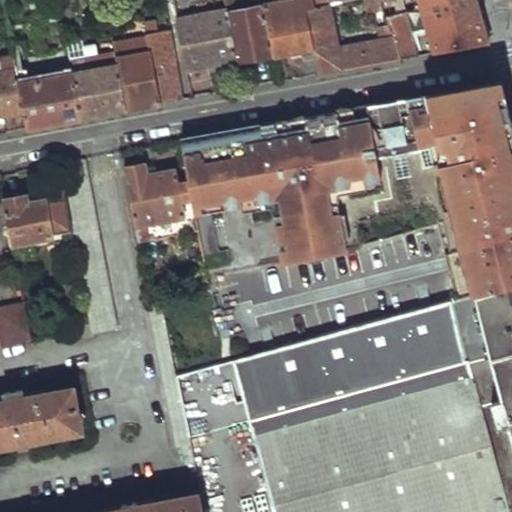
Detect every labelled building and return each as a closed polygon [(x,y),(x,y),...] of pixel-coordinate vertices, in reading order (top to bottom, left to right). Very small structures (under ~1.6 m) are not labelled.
[(175,0),(178,16),(187,15),(184,0),(175,0)] [(224,0),(226,7),(227,11),(236,10),(233,0),(224,0)] [(227,11),(237,61),(274,54),(264,6),(263,0),(251,0),(253,6),(236,10),(227,11)] [(317,73),(304,10),(315,7),(313,0),(294,0),(264,6),(274,54),(300,50),(305,76),(317,73)] [(359,0),(363,15),(379,11),(376,0),(359,0)] [(392,32),(398,59),(417,55),(406,0),(376,0),(379,11),(390,28),(392,32)] [(423,0),(436,51),(489,42),(480,8),(477,0),(423,0)] [(304,10),(317,73),(363,65),(398,59),(392,32),(390,28),(379,30),(381,39),(336,48),(327,4),(315,7),(304,10)] [(178,16),(187,70),(237,61),(227,11),(226,7),(187,15),(178,16)] [(173,100),(181,99),(167,31),(147,35),(147,37),(160,103),(173,100)] [(147,37),(122,42),(121,40),(113,41),(115,53),(125,101),(139,98),(140,107),(148,105),(160,103),(147,37)] [(0,116),(24,112),(16,70),(11,46),(0,47),(0,116)] [(115,53),(69,62),(72,73),(80,118),(105,113),(127,109),(125,101),(115,53)] [(63,62),(65,74),(72,73),(69,62),(63,62)] [(24,112),(27,127),(55,122),(80,118),(72,73),(65,74),(26,81),(28,75),(26,68),(16,70),(24,112)] [(209,136),(180,142),(204,274),(229,269),(219,212),(270,202),(281,264),(346,252),(341,225),(434,208),(480,199),(483,220),(511,214),(511,126),(508,113),(500,81),(405,99),(408,108),(369,116),(367,106),(314,116),(259,127),(209,136)] [(405,99),(367,106),(369,116),(408,108),(405,99)] [(68,331),(71,343),(92,339),(91,336),(115,331),(84,159),(59,163),(64,188),(73,237),(89,325),(68,331)] [(126,168),(139,241),(148,239),(146,226),(179,220),(179,226),(186,224),(176,169),(149,173),(147,164),(126,168)] [(53,195),(24,201),(23,196),(3,199),(12,245),(51,238),(58,240),(73,237),(64,188),(53,195)] [(511,214),(483,220),(480,199),(434,208),(438,223),(444,222),(452,252),(446,253),(449,264),(458,300),(511,284),(511,214)] [(266,355),(234,364),(274,511),(511,511),(511,284),(458,300),(266,355)] [(0,308),(0,348),(30,340),(23,304),(0,308)] [(194,464),(163,304),(148,306),(176,454),(182,452),(185,466),(194,464)] [(0,403),(0,447),(79,433),(71,391),(23,399),(21,390),(1,394),(3,404),(0,403)] [(205,511),(201,496),(140,508),(139,502),(123,505),(124,510),(116,511),(205,511)]
